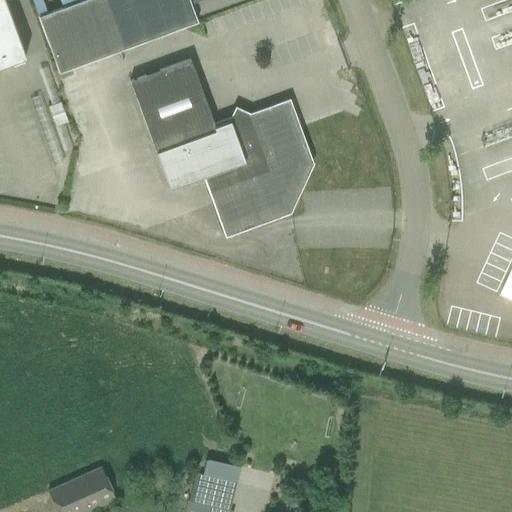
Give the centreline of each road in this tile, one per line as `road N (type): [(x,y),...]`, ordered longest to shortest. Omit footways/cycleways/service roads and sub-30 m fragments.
road 1 (secondary): [(387,346),(0,236)]
road 2 (unclassified): [(393,323),(410,264),(411,186),(346,0)]
road 3 (secondary): [(511,378),(387,346)]
